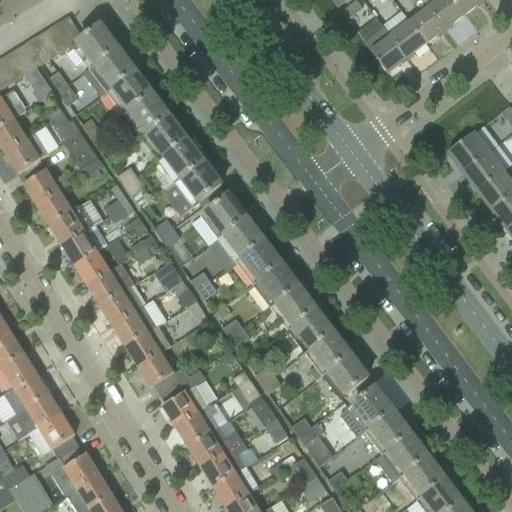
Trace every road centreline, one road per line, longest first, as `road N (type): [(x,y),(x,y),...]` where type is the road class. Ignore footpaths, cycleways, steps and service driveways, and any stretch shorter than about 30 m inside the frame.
road 1 (secondary): [(312,186),(511,451)]
road 2 (residential): [(172,511),(0,238)]
road 3 (secondary): [(511,369),(351,157)]
road 4 (secondary): [(170,0),(312,186)]
road 5 (residential): [(351,157),(511,36)]
road 6 (secondary): [(351,157),(233,0)]
